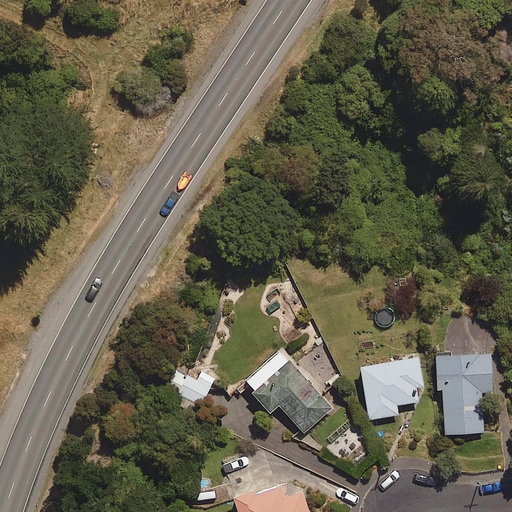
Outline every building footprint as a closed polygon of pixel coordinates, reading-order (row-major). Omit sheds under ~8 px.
[(332,407),(281,348),(244,380),(270,410),(279,402),(304,431),(332,407)] [(491,350),(436,352),(438,387),(443,386),(445,432),(484,430),(482,389),(493,389),(491,350)] [(424,384),(419,354),(361,363),(370,417),(397,413),(396,403),(418,399),(415,386),(424,384)] [(331,357),(310,370),(325,392),(345,379),(331,357)] [(215,376),(202,370),(198,377),(184,371),(172,400),(199,412),(215,376)] [(286,494),(283,483),(260,490),(259,486),(235,494),(241,511),(309,511),(302,489),(286,494)] [(233,500),(231,485),(201,490),(204,505),(233,500)]
